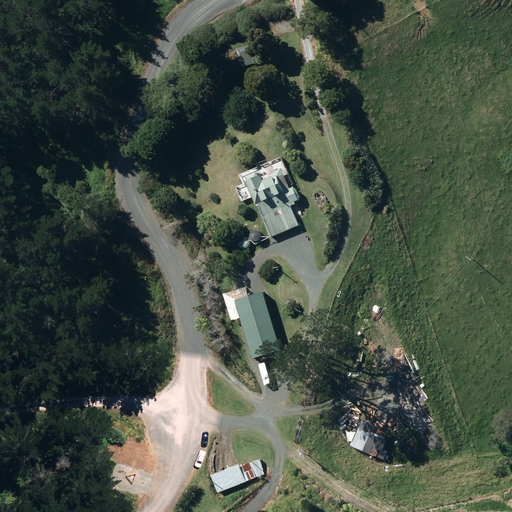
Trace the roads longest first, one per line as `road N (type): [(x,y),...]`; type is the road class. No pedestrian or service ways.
road 1 (unclassified): [(215,0),(159,52),(124,145),(127,185),(172,265),(189,343),(186,452),(155,511)]
road 2 (track): [(191,422),(75,403),(0,414)]
